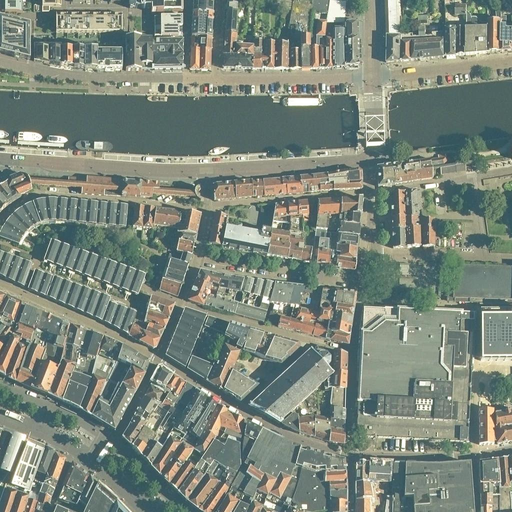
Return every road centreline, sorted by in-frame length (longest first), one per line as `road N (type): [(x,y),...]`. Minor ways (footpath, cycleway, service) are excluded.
road 1 (residential): [(157,359),(238,411),(324,448),(411,457),(511,449)]
road 2 (residential): [(474,175),(485,259),(374,254),(372,192)]
road 3 (residential): [(0,63),(72,77),(214,79)]
road 4 (residential): [(0,218),(48,194),(207,208)]
road 5 (residential): [(0,158),(205,173)]
road 6 (residential): [(354,355),(180,303)]
road 7 (residential): [(0,283),(157,359)]
road 8 (residential): [(205,173),(371,162)]
road 9 (residential): [(207,208),(372,192)]
road 10 (residential): [(361,282),(197,259)]
road 11 (residential): [(214,79),(370,79)]
road 12 (residential): [(370,79),(511,62)]
